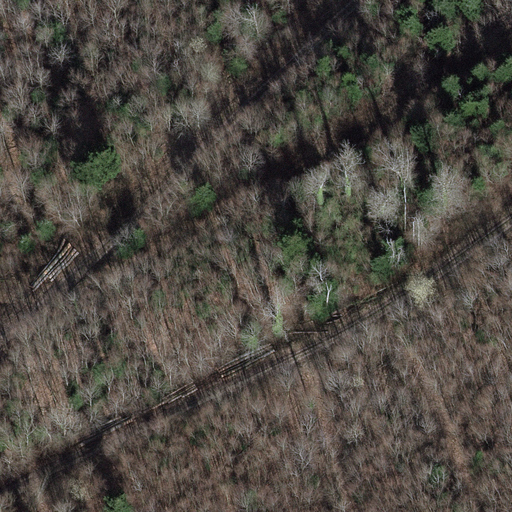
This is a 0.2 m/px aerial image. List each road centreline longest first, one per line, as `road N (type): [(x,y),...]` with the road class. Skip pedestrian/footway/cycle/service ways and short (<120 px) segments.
road 1 (track): [(511,215),(346,326),(0,494)]
road 2 (track): [(30,316),(373,120),(511,27)]
road 3 (track): [(0,335),(30,316),(354,0)]
